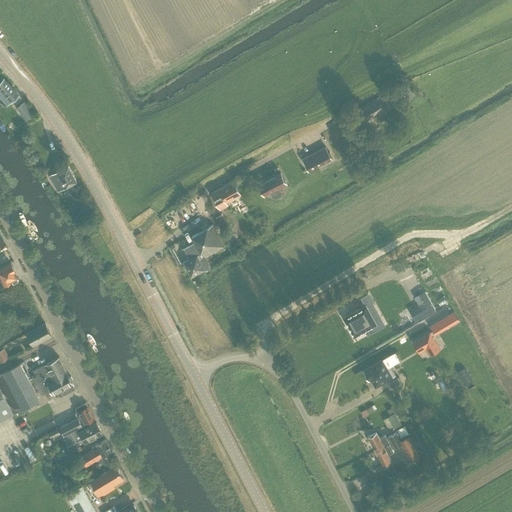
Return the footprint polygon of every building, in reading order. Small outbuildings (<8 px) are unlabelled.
[(3,78),(0,81),(0,97),(6,104),(17,94),(3,78)] [(407,99),(415,94),(407,79),(399,83),(407,99)] [(366,121),(385,109),(390,106),(383,95),(360,109),(366,121)] [(25,102),(17,108),(24,118),(27,121),(35,115),(33,112),(25,102)] [(326,145),(302,158),(309,171),(333,158),(326,145)] [(50,175),(55,184),(58,190),(77,181),(68,164),(50,175)] [(266,195),(272,192),(274,197),(277,198),(282,195),(283,192),(280,187),(287,183),(281,172),(260,184),(266,195)] [(227,201),(241,193),(235,180),(212,192),(220,208),(228,204),(227,201)] [(225,218),(218,221),(222,230),(229,227),(225,218)] [(206,268),(198,254),(201,252),(204,257),(226,245),(214,225),(193,236),(196,241),(182,249),(188,259),(184,261),(192,275),(206,268)] [(449,256),(454,266),(467,259),(463,249),(449,256)] [(445,305),(467,292),(447,258),(425,271),(445,305)] [(10,281),(9,280),(16,276),(13,271),(15,270),(10,262),(0,267),(0,280),(1,280),(3,285),(10,281)] [(367,304),(345,317),(356,335),(378,323),(367,304)] [(455,311),(449,314),(454,323),(460,320),(455,311)] [(166,314),(171,323),(175,320),(171,312),(166,314)] [(436,334),(442,331),(437,322),(430,325),(436,334)] [(45,323),(26,333),(33,346),(52,336),(45,323)] [(396,329),(388,334),(395,346),(403,341),(396,329)] [(430,331),(413,341),(418,350),(425,346),(431,355),(441,349),(430,331)] [(0,360),(1,362),(10,357),(5,348),(0,350),(0,360)] [(383,358),(364,370),(370,380),(371,380),(375,387),(393,377),(393,376),(396,374),(391,366),(400,361),(394,352),(383,358)] [(33,377),(37,386),(66,371),(59,357),(34,370),(36,376),(33,377)] [(1,365),(5,371),(14,366),(11,360),(1,365)] [(0,420),(40,399),(21,363),(14,366),(5,371),(0,373),(0,420)] [(75,388),(66,371),(37,386),(41,394),(45,392),(47,395),(58,390),(61,396),(75,388)] [(398,377),(388,383),(391,388),(401,382),(398,377)] [(24,408),(32,424),(35,429),(55,418),(44,398),(24,408)] [(64,435),(67,433),(74,430),(82,425),(95,419),(87,402),(75,408),(77,411),(75,412),(78,418),(60,427),(64,435)] [(388,417),(394,428),(401,424),(395,413),(392,407),(387,409),(390,415),(388,417)] [(96,422),(85,427),(82,425),(74,430),(67,433),(72,443),(76,440),(77,441),(83,438),(85,441),(102,433),(96,422)] [(401,437),(408,434),(405,426),(397,430),(401,437)] [(58,428),(49,433),(52,438),(61,433),(58,428)] [(397,432),(387,438),(385,435),(380,438),(377,432),(369,436),(376,450),(400,439),(397,432)] [(393,449),(402,444),(410,459),(418,455),(409,436),(401,440),(400,439),(376,450),(383,465),(391,460),(388,455),(394,452),(393,449)] [(97,460),(100,466),(116,457),(106,439),(92,446),(94,450),(77,459),(82,468),(97,460)] [(78,441),(65,449),(69,456),(82,449),(78,441)] [(52,452),(49,455),(58,465),(65,458),(60,453),(56,456),(52,452)] [(91,480),(91,481),(100,496),(112,489),(111,486),(123,478),(116,466),(91,480)] [(415,476),(418,481),(424,478),(423,478),(421,473),(415,476)] [(77,511),(96,511),(82,486),(67,494),(77,511)]
